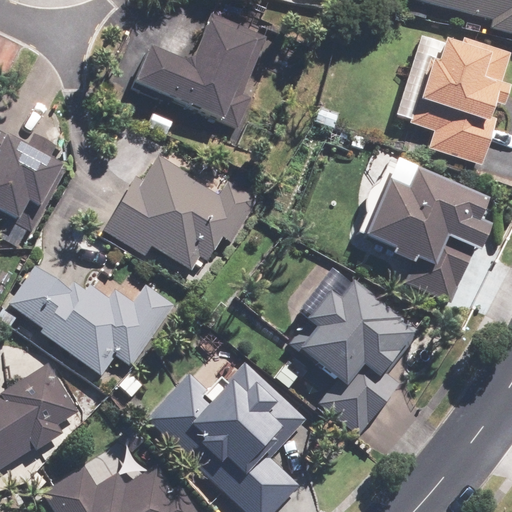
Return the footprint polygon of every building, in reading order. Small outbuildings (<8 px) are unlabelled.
[(511,0),(411,0),(411,1),(494,19),(492,28),(511,32),(511,0)] [(257,36),(209,16),(192,58),(152,43),(134,88),(223,123),(257,36)] [(396,75),(405,76),(392,118),(431,130),(425,148),(483,167),(494,131),(490,129),(498,103),(503,105),(510,83),(500,80),(509,52),(467,38),(465,45),(447,39),(445,43),(419,34),(408,68),(398,65),(396,75)] [(0,214),(18,224),(30,204),(38,208),(63,163),(0,128),(0,214)] [(137,175),(102,230),(144,257),(150,247),(197,277),(221,238),(231,244),(256,203),(225,183),(218,194),(159,157),(144,180),(137,175)] [(490,198),(415,166),(407,185),(391,178),(366,237),(393,249),(391,254),(410,263),(401,283),(450,304),(475,247),(482,250),(493,223),(481,218),(490,198)] [(82,281),(73,291),(39,263),(8,300),(102,377),(115,361),(124,368),(174,306),(128,269),(104,299),(82,281)] [(311,316),(289,345),(336,382),(319,405),(359,436),(396,388),(381,376),(417,330),(333,264),(321,281),(300,307),(311,316)] [(0,391),(0,462),(79,411),(46,362),(0,391)] [(187,371),(143,418),(244,511),(273,511),(299,485),(275,463),(307,429),(241,367),(214,396),(187,371)] [(197,511),(182,484),(167,492),(154,468),(125,484),(118,472),(93,486),(85,471),(47,491),(58,511),(197,511)]
